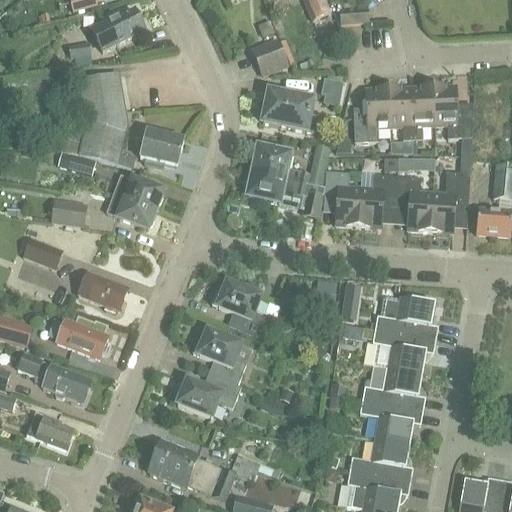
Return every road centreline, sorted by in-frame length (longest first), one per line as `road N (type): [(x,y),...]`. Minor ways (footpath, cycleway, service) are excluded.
road 1 (residential): [(484,269),(185,251)]
road 2 (residential): [(185,251),(223,152),(223,114),(171,0)]
road 3 (residential): [(91,489),(185,251)]
road 4 (residential): [(451,440),(484,269)]
